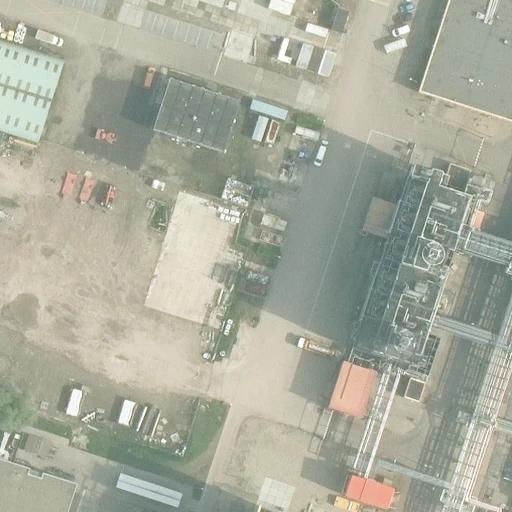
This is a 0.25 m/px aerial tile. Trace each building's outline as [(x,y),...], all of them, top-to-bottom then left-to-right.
[(511,121),(511,116),(511,0),(448,0),(420,89),(511,121)] [(0,40),(0,129),(38,141),(62,59),(0,40)] [(167,76),(151,126),(221,147),(237,97),(167,76)] [(393,236),(436,248),(455,184),(412,171),(393,236)] [(433,273),(382,258),(361,332),(412,347),(433,273)] [(341,359),(326,409),(358,419),(373,369),(341,359)] [(402,398),(418,403),(424,384),(408,379),(402,398)] [(0,460),(0,511),(66,511),(76,485),(0,460)] [(350,475),(345,496),(389,507),(394,486),(350,475)]
